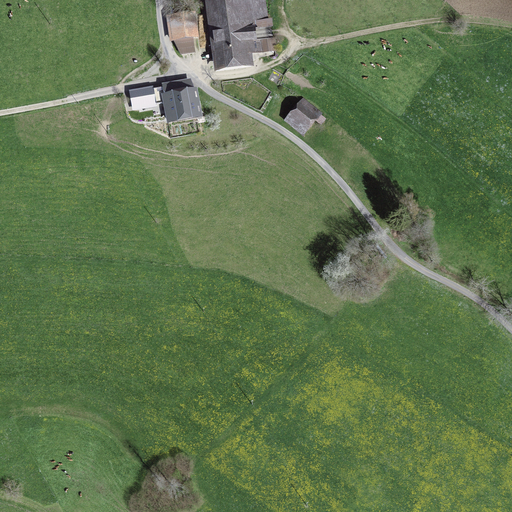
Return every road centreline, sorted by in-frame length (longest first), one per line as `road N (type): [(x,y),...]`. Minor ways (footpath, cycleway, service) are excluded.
road 1 (track): [(511,331),(468,293),(399,254),(308,151),(190,77),(169,51),(157,0)]
road 2 (track): [(190,77),(242,74),(284,59),(295,45),(426,23),(511,29)]
road 3 (track): [(190,77),(0,114)]
